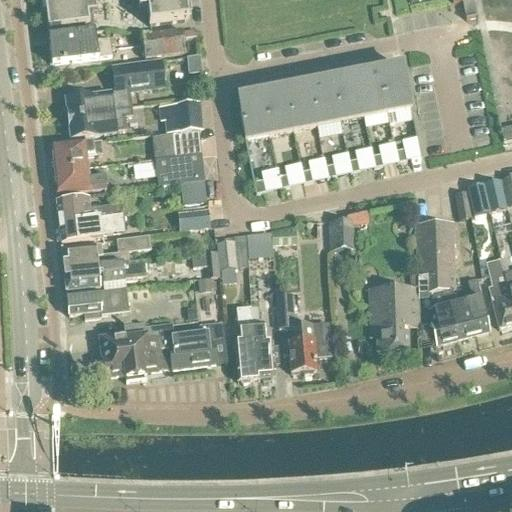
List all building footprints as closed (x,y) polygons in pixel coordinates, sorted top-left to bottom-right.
[(48,0),(49,1),(43,2),(47,35),(89,29),(87,19),(96,18),(93,0),(135,0),(138,18),(146,17),(148,31),(187,26),(183,0),(48,0)] [(407,0),(409,8),(447,0),(449,0),(452,9),(464,7),(468,23),(465,24),(465,26),(476,23),(471,0),(407,0)] [(141,41),(145,64),(184,58),(182,45),(195,43),(194,35),(181,37),(181,35),(141,41)] [(48,42),(52,69),(111,62),(109,44),(95,46),(93,36),(48,42)] [(65,104),(67,124),(113,119),(113,120),(126,118),(125,113),(129,113),(127,98),(164,93),(160,68),(111,74),(114,100),(110,100),(110,99),(107,99),(106,97),(97,99),(97,100),(65,104)] [(403,74),(378,79),(386,119),(411,114),(403,74)] [(378,79),(355,83),(363,123),(386,119),(378,79)] [(355,83),(331,88),(339,128),(363,123),(355,83)] [(331,88),(308,93),(316,132),(339,128),(331,88)] [(308,93),(284,97),(292,137),(316,132),(308,93)] [(284,97),(261,102),(268,142),(292,137),(284,97)] [(261,102),(236,107),(244,147),(268,142),(261,102)] [(174,111),(158,113),(160,127),(175,125),(177,138),(198,136),(200,136),(197,109),(174,111)] [(113,119),(67,124),(70,144),(115,139),(115,137),(124,136),(122,123),(130,122),(129,113),(125,113),(126,118),(113,120),(113,119)] [(172,139),(151,142),(154,165),(175,163),(200,160),(199,146),(198,136),(177,138),(172,139)] [(501,138),(503,148),(511,145),(511,137),(511,136),(501,138)] [(53,174),(53,177),(86,173),(85,163),(102,161),(100,147),(51,153),(52,164),(51,166),(51,172),(53,174)] [(403,155),(394,157),(397,169),(406,167),(403,155)] [(175,163),(154,165),(155,168),(156,183),(158,192),(204,187),(200,160),(175,163)] [(380,160),(370,162),(373,174),(383,172),(380,160)] [(357,165),(347,167),(350,179),(359,177),(357,165)] [(333,170),(324,173),(326,184),(336,182),(333,170)] [(86,173),(53,177),(54,179),(52,181),(53,187),(55,189),(56,200),(106,195),(104,181),(87,183),(86,173)] [(310,176),(300,178),(303,190),(312,188),(310,176)] [(286,181),(277,183),(279,195),(289,193),(286,181)] [(511,184),(501,187),(507,211),(511,210),(511,184)] [(253,188),(256,200),(265,198),(263,186),(253,188)] [(499,188),(483,191),(489,219),(505,216),(499,188)] [(483,191),(467,195),(473,223),(489,219),(483,191)] [(183,195),(185,212),(207,210),(205,193),(183,195)] [(453,202),(459,226),(471,223),(466,199),(453,202)] [(55,208),(58,228),(123,220),(122,210),(89,214),(88,203),(55,208)] [(177,219),(178,238),(210,235),(208,216),(177,219)] [(327,228),(329,258),(352,257),(350,232),(368,231),(368,217),(347,222),(348,227),(327,228)] [(123,220),(58,228),(60,249),(102,244),(101,240),(113,239),(113,238),(123,237),(121,221),(123,221),(123,220)] [(442,299),(451,296),(451,295),(453,295),(451,229),(416,230),(418,302),(428,299),(432,315),(428,316),(431,329),(429,330),(435,351),(456,345),(448,312),(446,313),(442,299)] [(270,237),(271,252),(297,250),(295,233),(270,237)] [(61,255),(63,276),(128,268),(128,267),(127,257),(150,255),(148,241),(116,246),(118,259),(102,261),(101,250),(61,255)] [(231,251),(216,253),(219,277),(233,275),(231,251)] [(206,272),(208,285),(210,285),(219,284),(216,259),(190,262),(192,274),(206,272)] [(511,331),(511,315),(508,298),(503,279),(499,265),(485,268),(493,301),(490,302),(498,335),(511,331)] [(128,268),(63,276),(66,297),(99,293),(98,282),(115,280),(115,285),(146,282),(144,266),(128,267),(128,268)] [(511,276),(503,279),(508,298),(511,315),(511,276)] [(210,285),(208,285),(197,286),(198,299),(211,298),(211,295),(216,294),(215,288),(210,288),(210,285)] [(471,305),(464,307),(472,337),(475,337),(475,340),(489,337),(479,303),(474,286),(467,288),(471,305)] [(407,334),(417,334),(416,293),(368,294),(369,335),(375,334),(376,358),(407,357),(407,334)] [(128,318),(125,295),(98,298),(98,297),(66,301),(68,322),(84,320),(85,325),(101,323),(101,321),(110,320),(128,318)] [(454,309),(451,296),(442,299),(446,313),(448,312),(456,345),(475,340),(475,337),(472,337),(464,307),(454,309)] [(288,348),(290,379),(300,378),(303,381),(310,380),(313,377),(315,377),(313,346),(312,332),(294,333),(291,302),(275,303),(278,336),(288,335),(289,348),(288,348)] [(257,385),(252,329),(250,314),(250,313),(236,314),(237,330),(239,330),(241,348),(233,349),(237,387),(240,387),(242,390),(248,389),(250,386),(257,385)] [(195,314),(186,315),(187,326),(196,325),(195,314)] [(258,328),(252,329),(257,385),(260,385),(259,384),(260,384),(263,388),(268,387),(270,383),(274,383),(271,348),(265,349),(263,328),(258,328)] [(166,374),(164,355),(169,355),(169,353),(199,350),(198,340),(170,344),(168,332),(171,332),(171,331),(144,334),(144,329),(123,331),(124,341),(100,344),(103,368),(101,370),(100,371),(99,373),(99,375),(99,376),(100,378),(102,380),(104,380),(105,384),(125,381),(126,388),(144,386),(143,379),(161,377),(161,375),(166,374)] [(226,368),(221,330),(197,333),(198,340),(199,350),(169,353),(169,355),(171,375),(212,370),(215,370),(215,369),(226,368)]
